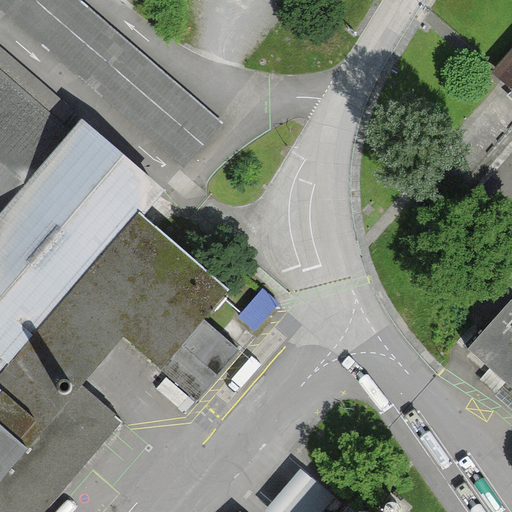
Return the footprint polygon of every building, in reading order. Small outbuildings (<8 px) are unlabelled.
[(78,0),(0,0),(0,9),(185,168),(223,124),(78,0)] [(511,56),(494,77),(511,93),(511,56)] [(0,63),(0,486),(32,448),(47,430),(69,405),(131,331),(167,362),(232,285),(151,218),(169,197),(82,125),(78,129),(0,63)] [(511,306),(469,353),(511,392),(511,306)] [(302,473),(268,511),(324,511),(334,501),(302,473)]
